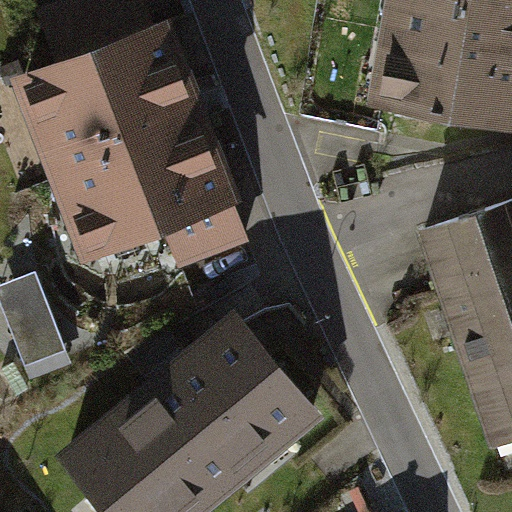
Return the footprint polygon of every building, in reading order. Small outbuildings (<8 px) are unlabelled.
[(511,0),(393,0),(376,106),(511,127),(511,0)] [(26,99),(88,262),(169,232),(230,209),(168,45),(26,99)] [(500,453),(511,448),(511,208),(423,241),(500,453)] [(230,209),(169,232),(185,273),(246,250),(230,209)] [(46,251),(3,264),(34,364),(77,351),(46,251)] [(71,454),(117,511),(195,511),(315,418),(238,322),(71,454)]
